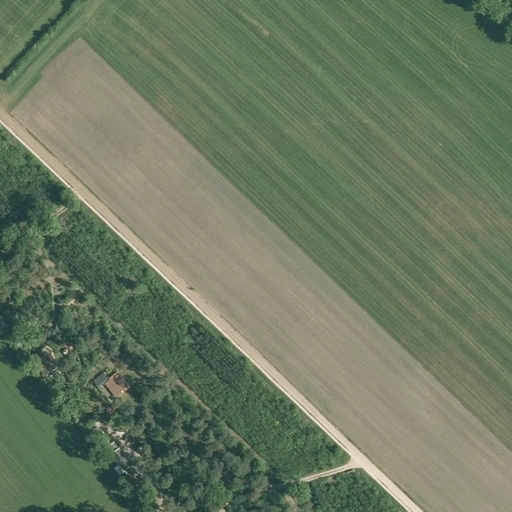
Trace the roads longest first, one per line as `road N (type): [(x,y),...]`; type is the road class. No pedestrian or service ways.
road 1 (track): [(0,112),(418,511)]
road 2 (track): [(361,460),(303,479),(179,497),(144,511)]
road 3 (track): [(179,497),(40,332)]
